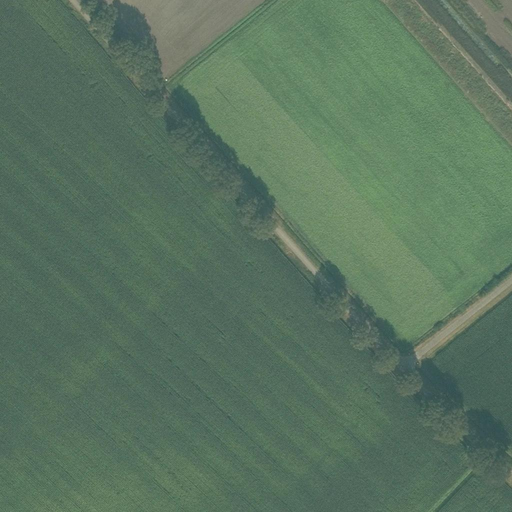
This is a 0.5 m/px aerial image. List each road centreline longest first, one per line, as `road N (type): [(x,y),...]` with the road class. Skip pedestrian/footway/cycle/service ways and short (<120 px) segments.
road 1 (unclassified): [(401,368),(75,0)]
road 2 (unclassified): [(511,473),(401,368)]
road 3 (unclassified): [(401,368),(511,280)]
